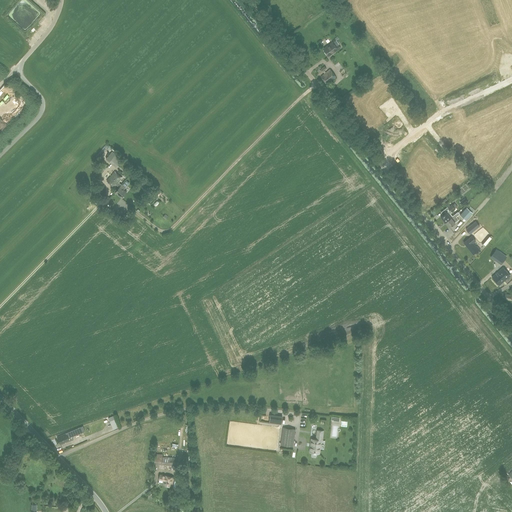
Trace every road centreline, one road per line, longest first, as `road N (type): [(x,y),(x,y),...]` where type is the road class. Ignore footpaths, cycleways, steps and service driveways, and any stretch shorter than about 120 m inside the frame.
road 1 (unknown): [(316,84),(171,226),(152,225),(126,205)]
road 2 (unclassified): [(511,328),(378,163)]
road 3 (unclassified): [(378,163),(249,0)]
road 4 (residential): [(511,80),(436,115),(378,163)]
road 5 (unclassified): [(105,511),(0,397)]
